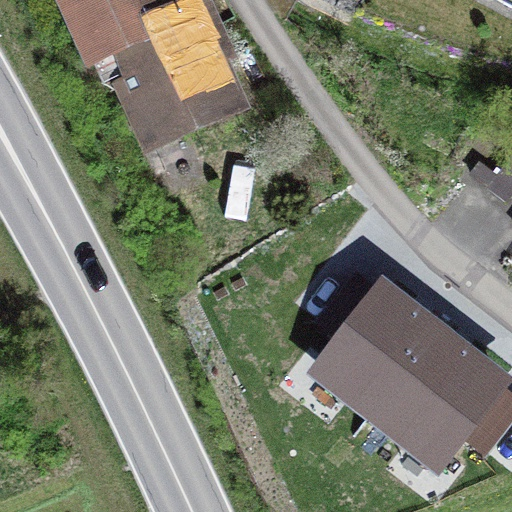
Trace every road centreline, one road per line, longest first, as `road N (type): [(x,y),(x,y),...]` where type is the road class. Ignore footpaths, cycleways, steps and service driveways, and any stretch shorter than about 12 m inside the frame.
road 1 (secondary): [(0,139),(187,511)]
road 2 (residential): [(511,308),(433,248),(389,201),(251,0)]
road 3 (track): [(118,511),(0,275)]
